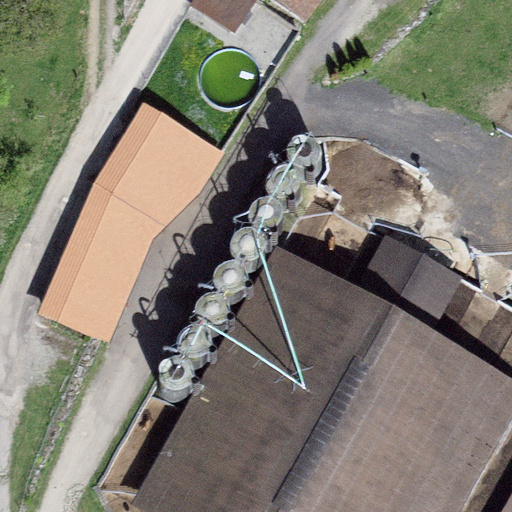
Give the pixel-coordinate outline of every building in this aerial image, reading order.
[(263,0),(298,24),(314,0),(263,0)] [(288,177),(276,179),(267,187),(267,199),(274,209),(285,212),(296,206),(301,196),(298,184),(288,177)] [(90,196),(40,317),(92,339),(143,218),(90,196)] [(253,214),(249,227),(255,239),(268,243),(280,237),(284,224),(278,212),(265,208),(253,214)] [(243,277),(255,269),(257,256),(250,244),(237,241),(225,249),(222,262),(230,274),(243,277)] [(261,271),(134,500),(154,511),(441,511),(502,404),(261,271)] [(227,309),(237,300),(239,286),(230,275),(216,274),(205,283),(204,297),(213,307),(227,309)] [(206,341),(218,334),(221,320),(213,309),(200,306),(188,313),(185,327),(193,338),(206,341)] [(188,373),(199,366),(202,353),(195,341),(181,338),(170,346),(167,359),(174,371),(188,373)] [(172,405),(182,396),(183,382),(174,372),(160,372),(150,381),(149,395),(159,405),(172,405)]
